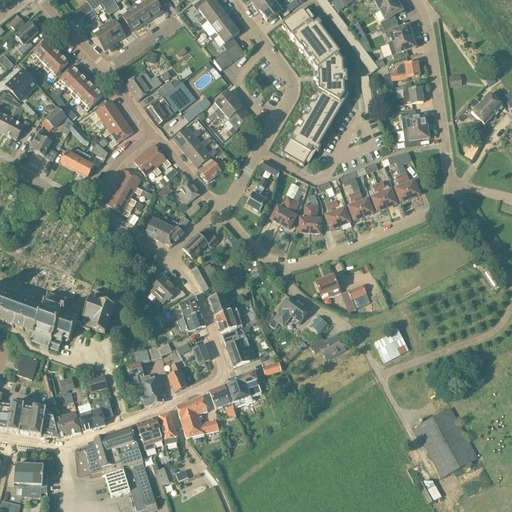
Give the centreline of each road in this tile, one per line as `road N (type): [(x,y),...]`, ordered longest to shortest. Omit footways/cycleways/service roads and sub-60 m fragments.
road 1 (residential): [(0,437),(67,443),(221,379),(202,301),(165,260)]
road 2 (unclassified): [(286,266),(293,290),(353,332),(378,375),(489,334),(511,301)]
road 3 (residential): [(451,182),(429,214),(286,266)]
road 4 (residential): [(451,182),(430,35),(417,0)]
road 5 (track): [(378,375),(453,511)]
